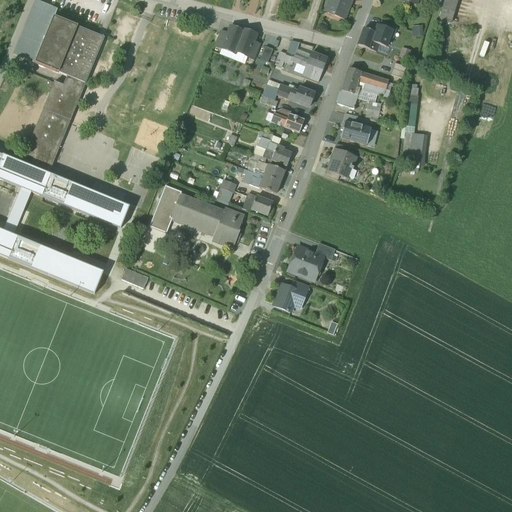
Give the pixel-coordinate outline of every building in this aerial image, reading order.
[(333,0),(328,13),(344,20),(352,0),(333,0)] [(458,0),(445,0),(439,21),(451,24),(458,0)] [(35,1),(13,55),(34,64),(53,17),(54,18),(57,10),(35,1)] [(54,18),(53,17),(34,64),(58,74),(77,28),(77,27),(54,18)] [(387,29),(377,26),(375,33),(369,50),(376,52),(378,45),(386,48),(389,38),(392,39),(395,30),(388,27),(387,29)] [(230,27),(227,34),(221,49),(234,54),(235,52),(242,32),(230,27)] [(77,28),(58,73),(67,77),(85,84),(104,39),(77,28)] [(375,33),(363,29),(357,45),(369,50),(375,33)] [(256,35),(243,30),(242,32),(235,52),(247,57),(253,42),(256,35)] [(227,34),(220,31),(214,46),(221,49),(227,34)] [(299,44),(291,41),(286,55),(284,61),(291,64),(291,62),(292,62),(291,62),(294,56),(296,51),(299,44)] [(253,42),(247,57),(254,60),(260,45),(253,42)] [(272,50),(265,47),(260,60),(267,63),(272,50)] [(310,56),(296,51),(294,56),(308,61),(310,56)] [(286,55),(280,52),(275,66),(281,68),(284,61),(286,55)] [(327,59),(311,53),(310,56),(308,61),(294,56),(291,62),(292,62),(291,62),(305,68),(306,68),(306,67),(310,68),(322,73),(327,59)] [(406,68),(395,64),(393,69),(404,73),(406,68)] [(320,77),(308,73),(310,68),(306,67),(306,68),(305,68),(302,78),(317,84),(320,77)] [(322,73),(310,68),(308,73),(320,77),(322,73)] [(378,79),(348,69),(341,91),(357,96),(359,90),(362,90),(362,92),(373,95),(378,79)] [(404,73),(393,69),(391,75),(402,79),(404,73)] [(54,83),(24,155),(33,159),(29,168),(48,176),(85,84),(67,77),(63,86),(54,83)] [(378,79),(373,95),(384,97),(388,82),(378,79)] [(275,88),(267,85),(263,97),(267,98),(270,99),(275,88)] [(288,89),(280,86),(278,90),(276,95),(277,96),(284,98),(288,89)] [(298,88),(297,92),(288,89),(284,98),(293,102),(308,108),(313,94),(298,88)] [(357,96),(341,91),(337,104),(353,109),(354,107),(357,96)] [(270,99),(267,98),(265,104),(275,108),(278,102),(274,101),(270,99)] [(381,104),(368,102),(366,117),(378,119),(381,104)] [(290,113),(283,110),(278,112),(277,117),(286,121),(289,115),(289,116),(290,113)] [(289,116),(289,115),(286,121),(277,117),(273,116),(270,123),(284,128),(283,128),(298,134),(303,121),(289,116)] [(345,123),(366,129),(368,121),(345,115),(343,123),(345,123)] [(171,130),(144,120),(123,175),(138,182),(134,193),(144,197),(171,130)] [(340,140),(366,146),(371,130),(366,129),(345,123),(340,140)] [(273,136),(261,132),(258,137),(270,142),(273,136)] [(412,135),(407,134),(404,164),(408,165),(412,135)] [(236,138),(230,136),(227,145),(233,147),(236,138)] [(284,149),(277,146),(276,146),(269,143),(266,150),(274,153),(271,161),(286,167),(291,154),(283,151),(284,149)] [(351,149),(336,145),(333,151),(334,151),(348,156),(351,149)] [(348,156),(334,151),(327,170),(326,171),(339,176),(349,180),(349,179),(346,178),(349,169),(352,171),(353,169),(352,168),(356,159),(348,156)] [(266,159),(253,154),(250,161),(257,164),(258,162),(264,164),(266,159)] [(29,168),(2,157),(0,160),(0,180),(30,192),(120,229),(122,225),(127,212),(128,208),(48,176),(29,168)] [(264,164),(258,162),(257,164),(255,169),(259,170),(263,172),(264,170),(266,171),(263,177),(279,183),(284,172),(264,164)] [(352,171),(349,169),(346,178),(349,179),(352,180),(355,172),(352,171)] [(339,176),(326,171),(327,170),(326,170),(323,176),(337,181),(339,176)] [(279,183),(263,177),(261,183),(259,182),(260,181),(256,179),(252,178),(249,185),(275,195),(279,183)] [(236,186),(223,181),(220,189),(233,194),(236,186)] [(165,235),(171,220),(185,225),(185,226),(199,231),(200,232),(200,231),(214,237),(215,237),(216,235),(221,237),(219,244),(232,250),(235,242),(239,233),(238,232),(243,217),(224,210),(223,213),(180,196),(181,193),(165,187),(149,228),(165,235)] [(30,192),(21,189),(2,233),(12,237),(30,192)] [(255,198),(247,195),(245,200),(253,203),(255,198)] [(272,203),(256,197),(255,198),(253,203),(251,210),(267,216),(272,203)] [(2,233),(0,232),(0,256),(94,294),(102,274),(12,237),(2,233)] [(334,250),(319,244),(315,254),(324,257),(323,258),(330,261),(334,250)] [(315,254),(297,247),(294,255),(293,255),(289,263),(290,264),(287,272),(306,279),(308,274),(316,277),(323,258),(324,257),(315,254)] [(144,287),(149,274),(125,267),(121,280),(144,287)] [(309,287),(293,281),(290,289),(305,295),(309,287)] [(290,289),(281,285),(273,307),(286,312),(287,313),(287,312),(290,313),(294,303),(297,301),(302,303),(305,295),(290,289)] [(297,315),(300,308),(294,305),(291,313),(297,315)] [(331,324),(327,333),(332,335),(336,326),(331,324)]
